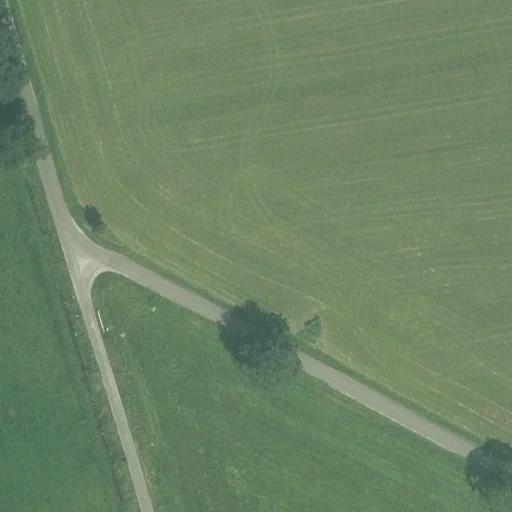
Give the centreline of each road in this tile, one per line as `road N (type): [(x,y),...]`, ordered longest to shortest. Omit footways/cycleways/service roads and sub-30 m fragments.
road 1 (unclassified): [(511,476),(66,242)]
road 2 (unclassified): [(144,511),(66,242)]
road 3 (unclassified): [(66,242),(0,11)]
